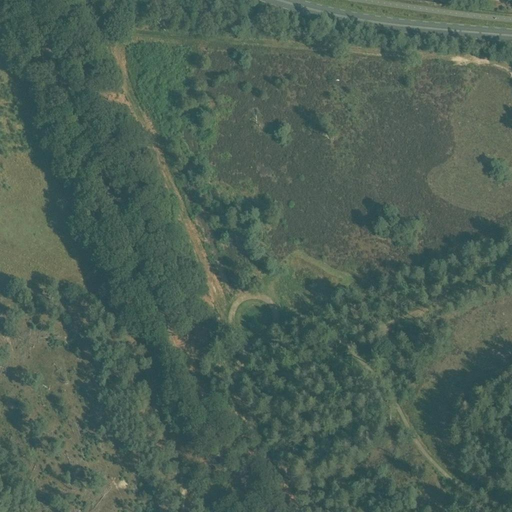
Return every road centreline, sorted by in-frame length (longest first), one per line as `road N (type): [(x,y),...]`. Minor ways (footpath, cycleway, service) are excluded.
road 1 (track): [(245,511),(61,79),(71,0)]
road 2 (primary): [(511,36),(371,22),(278,0)]
road 3 (track): [(296,511),(238,397),(233,379),(244,349)]
